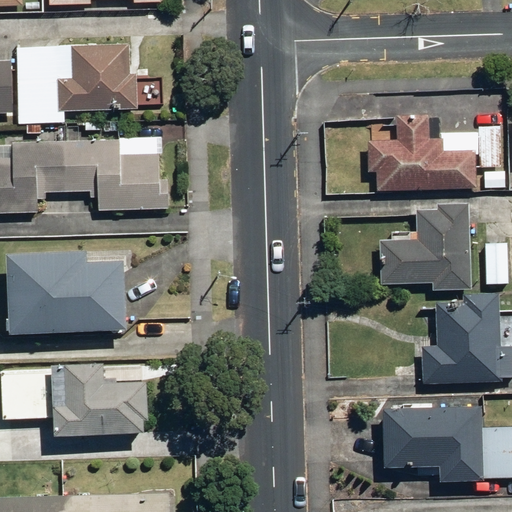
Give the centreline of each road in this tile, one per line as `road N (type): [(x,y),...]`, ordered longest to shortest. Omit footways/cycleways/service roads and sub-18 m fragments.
road 1 (primary): [(274,511),(260,40)]
road 2 (residential): [(260,40),(511,33)]
